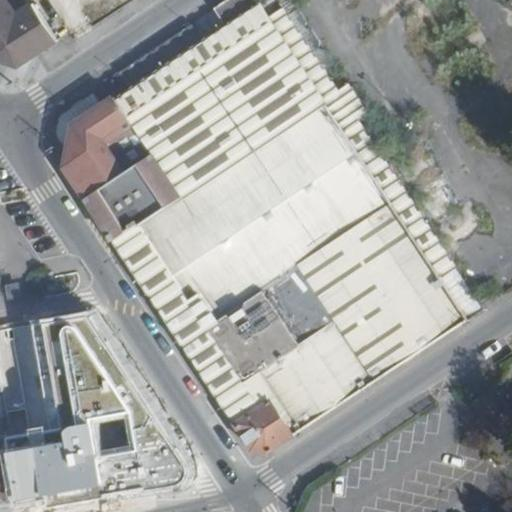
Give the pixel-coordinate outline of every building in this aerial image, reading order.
[(57,39),(33,2),(14,14),(4,0),(0,0),(0,59),(18,65),(57,39)] [(308,112),(233,0),(226,0),(218,5),(230,23),(165,66),(230,163),(282,129),(308,112)] [(326,100),(261,2),(256,5),(253,0),(233,0),(308,112),(326,100)] [(371,145),(275,0),(264,0),(261,2),(326,100),(308,112),(343,164),(371,145)] [(230,163),(165,66),(117,97),(132,120),(141,133),(155,154),(183,195),(230,163)] [(111,140),(121,134),(118,129),(132,120),(117,97),(72,127),(69,144),(64,166),(87,200),(126,173),(111,149),(111,140)] [(343,164),(308,112),(282,129),(317,181),(343,164)] [(317,181),(282,129),(230,163),(183,195),(113,240),(183,344),(300,266),(350,233),(317,181)] [(155,154),(141,133),(118,149),(132,170),(155,154)] [(481,310),(371,145),(343,164),(317,181),(350,233),(300,266),(336,322),(375,381),(481,310)] [(183,195),(155,154),(132,170),(126,173),(87,200),(113,240),(183,195)] [(219,399),(336,322),(300,266),(183,344),(219,399)] [(121,362),(90,314),(22,326),(52,374),(56,372),(55,371),(92,349),(93,351),(103,345),(115,367),(121,362)] [(268,453),(375,381),(336,322),(219,399),(251,448),(268,453)] [(131,377),(121,362),(115,367),(103,345),(93,351),(92,349),(55,371),(56,372),(66,388),(54,396),(67,416),(84,405),(131,377)] [(158,413),(133,376),(131,377),(84,405),(95,423),(106,422),(158,413)] [(511,425),(511,414),(492,386),(468,401),(492,438),(511,425)] [(185,454),(158,413),(106,422),(124,451),(126,449),(130,455),(109,459),(115,489),(172,478),(185,454)] [(72,428),(70,429),(55,431),(67,502),(100,496),(91,424),(72,427),(72,428)] [(0,503),(21,502),(10,435),(0,436),(0,503)]
